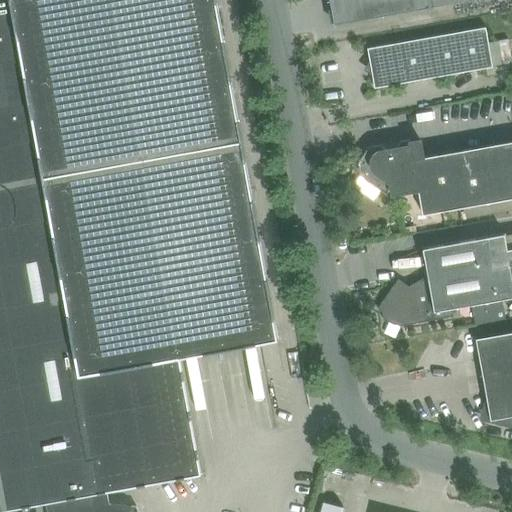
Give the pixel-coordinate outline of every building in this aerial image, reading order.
[(0,0),(0,511),(137,511),(136,507),(109,505),(107,493),(201,475),(179,358),(199,354),(277,340),(241,141),(215,0),(0,0)] [(329,0),(334,25),(433,8),(436,7),(446,5),(473,0),(329,0)] [(374,89),(493,68),(486,28),(367,49),(374,89)] [(413,160),(420,159),(418,151),(412,153),(410,141),(400,142),(395,150),(396,155),(389,156),(388,151),(380,146),(368,148),(358,164),(360,177),(388,197),(418,191),(413,160)] [(413,160),(418,191),(423,216),(511,199),(511,142),(420,159),(413,160)] [(511,249),(507,250),(504,235),(488,238),(423,250),(429,285),(426,286),(424,290),(415,292),(398,280),(378,309),(382,313),(384,322),(400,319),(402,327),(451,318),(449,310),(511,298),(511,249)] [(511,427),(511,332),(476,339),(488,406),(484,420),(511,427)]
